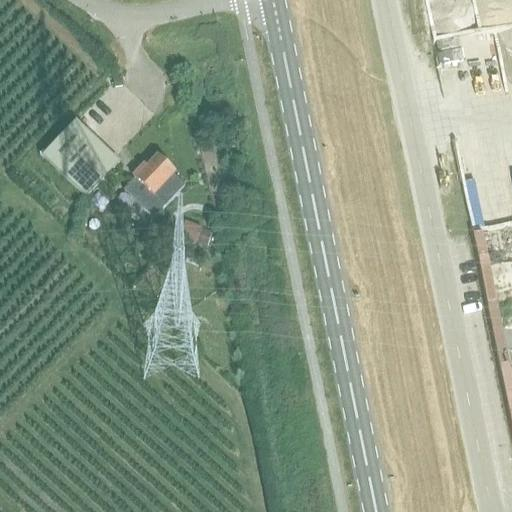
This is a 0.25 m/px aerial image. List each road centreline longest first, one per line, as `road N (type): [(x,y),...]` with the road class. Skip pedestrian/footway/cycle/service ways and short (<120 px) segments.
road 1 (unclassified): [(488,511),(384,0)]
road 2 (tertiary): [(376,511),(273,0)]
road 3 (tertiary): [(241,0),(141,19),(81,0)]
